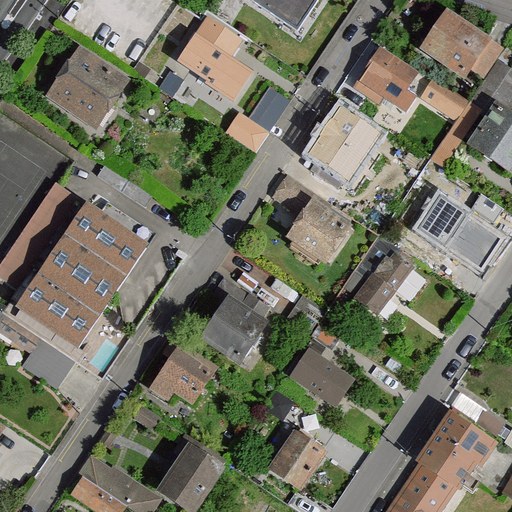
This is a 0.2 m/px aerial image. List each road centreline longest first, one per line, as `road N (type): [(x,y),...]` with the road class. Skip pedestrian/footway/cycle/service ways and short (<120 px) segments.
road 1 (residential): [(381,0),(37,511)]
road 2 (residential): [(511,273),(349,511)]
